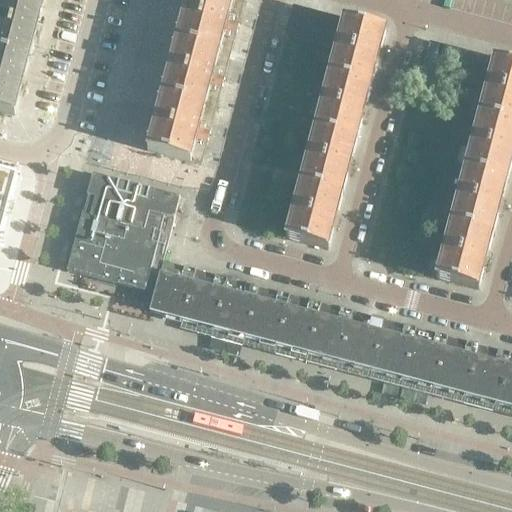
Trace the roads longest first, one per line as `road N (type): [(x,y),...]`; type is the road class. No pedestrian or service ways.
road 1 (secondary): [(511,482),(0,336)]
road 2 (secondary): [(5,419),(415,511)]
road 3 (residential): [(338,279),(212,240),(269,0)]
road 4 (residential): [(338,279),(411,8)]
road 5 (residential): [(98,0),(56,149),(35,153),(0,143)]
road 6 (residential): [(488,320),(338,279)]
